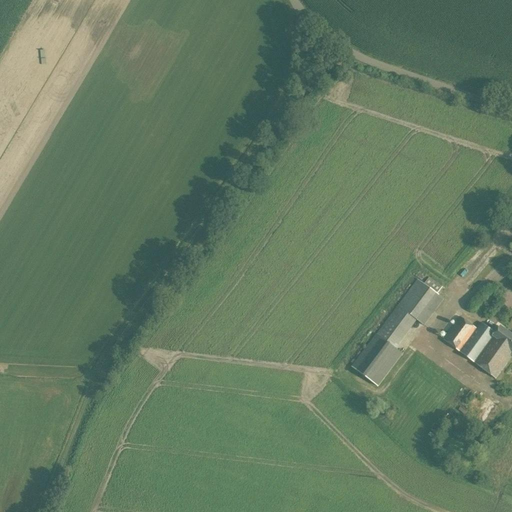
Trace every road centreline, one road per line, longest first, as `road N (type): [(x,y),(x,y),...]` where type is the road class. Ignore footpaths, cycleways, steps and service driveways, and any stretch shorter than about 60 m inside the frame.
road 1 (track): [(302,13),(288,101),(97,383),(42,511)]
road 2 (unclassified): [(511,108),(375,64),(326,36),(293,0)]
